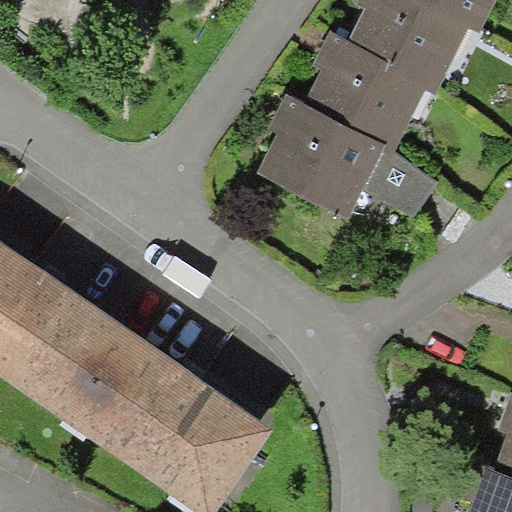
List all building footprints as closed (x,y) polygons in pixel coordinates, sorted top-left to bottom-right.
[(357,7),(340,40),(416,78),(428,84),(463,16),(431,0),(345,0),(345,1),(357,7)] [(431,0),(463,16),(471,21),(481,0),(431,0)] [(312,64),(295,98),(373,137),(383,143),(416,78),(340,40),(317,28),(301,59),(312,64)] [(274,125),(251,169),(335,212),(373,137),(295,98),(280,91),(265,120),(274,125)] [(0,367),(194,503),(251,423),(0,248),(0,367)] [(511,394),(488,460),(511,468),(511,394)] [(470,493),(463,511),(511,511),(511,468),(488,460),(473,455),(460,490),(470,493)]
